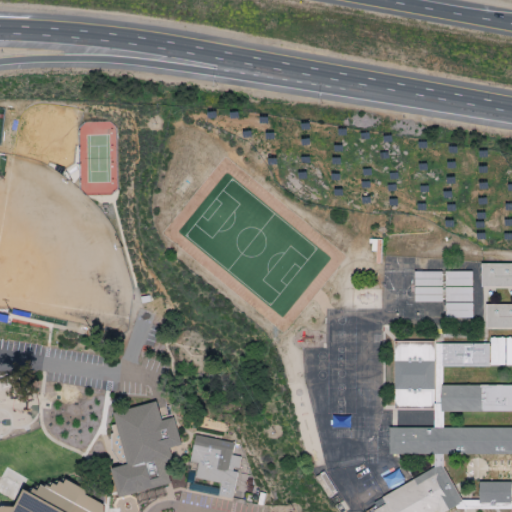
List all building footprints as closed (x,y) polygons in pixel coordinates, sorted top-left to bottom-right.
[(480,288),(511,287),(511,264),(481,264),(480,288)] [(414,302),(441,303),(442,272),(415,272),(414,302)] [(471,272),(444,272),(445,319),(472,318),(471,272)] [(511,305),(485,305),(485,328),(511,328),(511,305)] [(511,365),(511,338),(489,339),(489,366),(511,365)] [(511,412),(511,385),(441,386),(441,368),(488,367),(488,343),(394,343),(394,409),(433,409),(433,405),(440,405),(440,412),(511,412)] [(110,470),(127,465),(113,414),(155,402),(160,421),(172,418),(179,444),(169,446),(173,459),(161,462),(168,485),(118,499),(110,470)] [(389,456),(511,454),(511,427),(389,429),(389,456)] [(234,443),(194,436),(189,463),(197,465),(195,479),(220,484),(217,498),(232,501),(237,471),(238,471),(240,458),(232,456),(234,443)] [(381,495),(386,506),(374,511),(445,511),(462,504),(443,465),(381,495)] [(0,511),(0,507),(14,507),(22,491),(67,481),(88,491),(85,496),(102,505),(102,511),(0,511)] [(510,505),(511,483),(479,482),(479,504),(510,505)]
